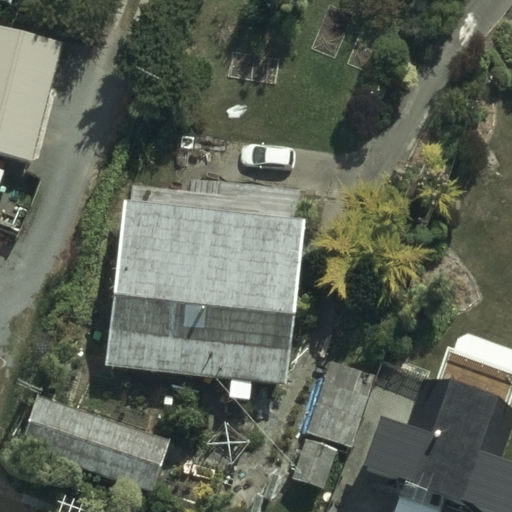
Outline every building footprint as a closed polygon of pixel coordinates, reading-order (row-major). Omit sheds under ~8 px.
[(0,0),(0,13),(21,21),(29,0),(0,0)] [(0,184),(7,158),(28,163),(59,49),(0,33),(0,184)] [(229,389),(227,407),(249,409),(250,393),(285,396),(302,225),(120,207),(103,376),(229,389)] [(426,448),(377,432),(360,484),(444,511),(511,511),(511,481),(505,480),(511,459),(511,446),(500,427),(511,388),(511,376),(453,358),(449,371),(443,369),(432,400),(440,403),(426,448)] [(359,372),(325,364),(306,439),(353,450),(368,393),(354,389),(359,372)] [(168,449),(38,402),(19,453),(149,501),(168,449)]
